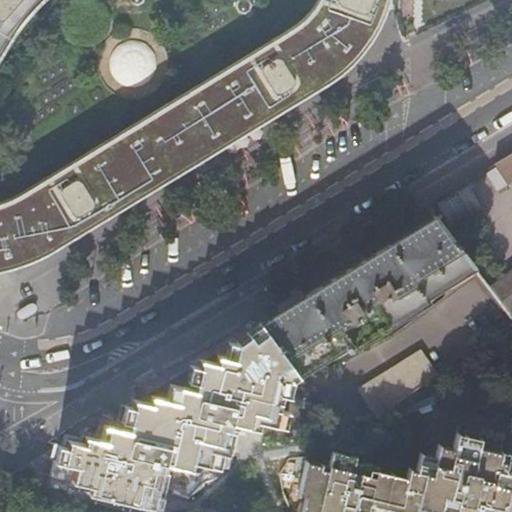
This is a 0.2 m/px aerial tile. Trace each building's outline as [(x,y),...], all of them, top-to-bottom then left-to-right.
[(0,275),(30,266),(56,252),(99,227),(152,193),(204,162),(258,131),(321,92),(360,60),(379,36),(384,26),(393,0),(321,0),(307,21),(268,47),(15,201),(0,206),(0,275)] [(48,0),(26,18),(0,60),(0,206),(15,201),(268,47),(307,21),(321,0),(48,0)] [(0,0),(0,60),(26,18),(48,0),(0,0)] [(511,152),(494,163),(506,183),(511,179),(511,152)] [(280,315),(263,325),(296,372),(338,347),(341,352),(420,303),(418,297),(470,265),(435,219),(406,237),(391,247),(389,244),(304,295),(306,299),(280,315)] [(511,272),(491,289),(511,314),(511,313),(511,272)] [(280,315),(306,299),(304,295),(301,290),(275,306),(280,315)] [(263,325),(261,322),(246,331),(248,335),(234,345),(228,343),(224,358),(216,356),(215,363),(208,362),(206,369),(198,367),(194,383),(203,385),(201,393),(176,386),(173,401),(157,397),(156,405),(141,400),(133,430),(110,425),(106,441),(90,437),(88,443),(74,440),(72,446),(65,444),(60,460),(78,464),(73,480),(91,484),(89,491),(153,507),(157,493),(163,494),(169,471),(163,470),(166,462),(193,470),(194,463),(220,469),(224,454),(229,455),(235,432),(232,431),(234,424),(260,431),(263,423),(288,429),(292,414),(282,411),(286,397),(294,399),(298,381),(301,380),(296,372),(263,325)] [(353,390),(371,420),(432,375),(415,352),(353,390)] [(511,511),(511,485),(508,484),(511,469),(504,467),(507,453),(477,445),(479,439),(455,432),(452,447),(436,444),(433,455),(419,452),(415,469),(407,467),(405,476),(375,469),(376,467),(354,461),(355,456),(331,451),(327,466),(304,460),(296,496),(303,498),(299,511),(412,511),(415,506),(437,511),(438,507),(453,511),(452,511),(511,511)]
